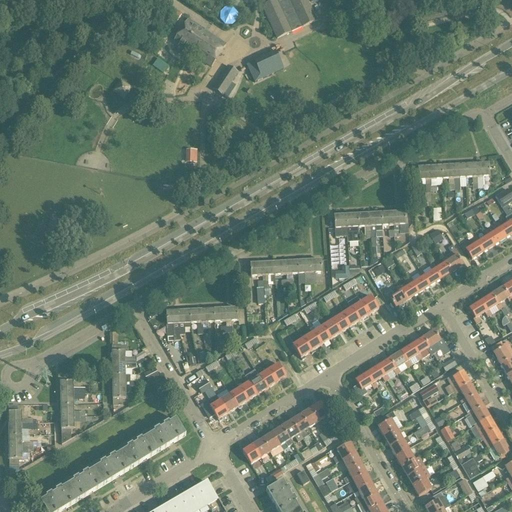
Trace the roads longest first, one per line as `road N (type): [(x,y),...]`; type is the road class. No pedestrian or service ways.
road 1 (tertiary): [(511,42),(174,242),(0,330)]
road 2 (tertiary): [(0,353),(511,70)]
road 3 (residential): [(133,307),(469,114),(484,114)]
road 4 (residential): [(213,450),(133,307)]
road 5 (residential): [(404,511),(326,378)]
road 6 (residential): [(511,427),(440,306)]
road 7 (residential): [(440,306),(326,378)]
road 8 (residential): [(326,378),(213,450)]
